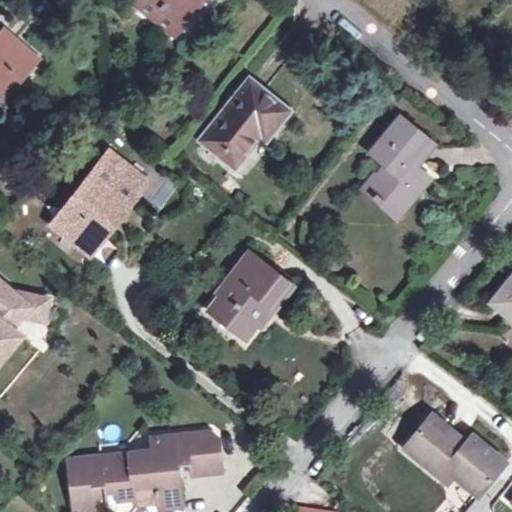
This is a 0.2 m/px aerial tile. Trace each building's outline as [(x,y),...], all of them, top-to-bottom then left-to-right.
[(173,29),(180,20),(154,0),(141,0),(139,3),(173,29)] [(154,0),(180,20),(184,23),(201,0),(154,0)] [(0,59),(5,64),(21,45),(3,29),(0,32),(0,59)] [(37,58),(21,45),(5,64),(0,59),(0,84),(11,71),(18,76),(20,78),(37,58)] [(11,71),(0,84),(0,97),(18,76),(11,71)] [(249,76),(201,138),(237,164),(260,133),(266,138),(289,109),(249,76)] [(388,195),(403,207),(416,190),(419,192),(431,177),(420,167),(418,169),(412,165),(430,143),(399,117),(370,152),(383,162),(363,186),(373,194),(372,195),(381,202),(388,195)] [(91,252),(139,190),(120,176),(128,166),(109,152),(53,224),(91,252)] [(147,180),(128,166),(120,176),(139,190),(147,180)] [(397,215),(403,207),(388,195),(381,202),(397,215)] [(247,336),(257,323),(254,321),(267,304),(273,309),(290,286),(247,252),(229,276),(234,279),(222,295),(220,294),(210,307),(247,336)] [(511,318),(511,274),(490,301),(511,318)] [(30,316),(35,297),(11,291),(0,282),(0,357),(20,335),(11,327),(21,314),(30,316)] [(35,297),(30,316),(44,319),(48,300),(35,297)] [(476,494),(503,462),(471,436),(465,444),(429,416),(403,449),(438,477),(444,469),(476,494)] [(93,506),(93,495),(102,494),(103,500),(132,495),(131,484),(151,482),(152,507),(181,503),(177,464),(188,463),(189,472),(219,468),(217,438),(208,430),(148,437),(150,456),(129,459),(128,452),(66,460),(71,509),(93,506)]
